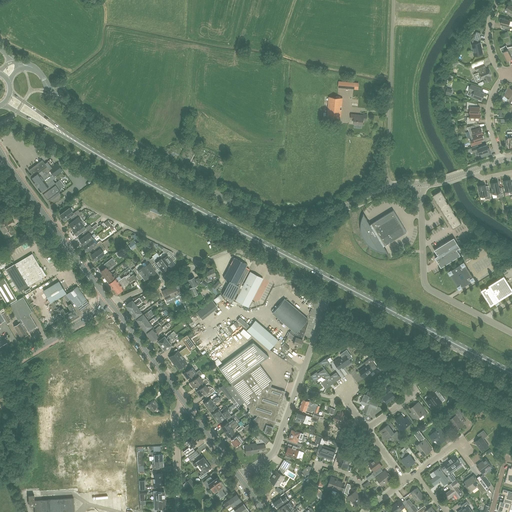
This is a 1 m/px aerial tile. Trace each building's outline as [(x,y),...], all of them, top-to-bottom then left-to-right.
[(509,30),(510,26),(508,26),(510,20),(505,19),(505,18),(500,18),(500,23),(500,24),(503,25),(502,28),(509,30)] [(480,33),(476,32),(472,38),(473,39),(472,40),(473,44),(472,44),(474,56),(482,54),(480,43),(478,43),(477,41),(478,40),(480,33)] [(510,54),(511,53),(511,46),(507,48),(506,45),(500,49),(507,61),(508,60),(508,61),(511,60),(511,59),(511,58),(510,54)] [(473,75),(476,81),(484,78),(485,82),(491,80),(489,76),(491,75),(488,68),(485,70),(484,68),(485,67),(483,63),(477,66),(476,62),(471,64),(473,68),(474,67),(476,71),(478,70),(479,72),(473,75)] [(358,90),(359,83),(339,81),(338,88),(358,90)] [(481,92),(482,89),(471,84),(468,91),(473,93),(472,97),(477,99),(477,98),(481,100),(484,93),(481,92)] [(509,105),(511,99),(511,89),(509,88),(508,88),(504,92),(505,93),(503,96),(507,99),(505,103),(509,105)] [(342,106),(343,98),(328,97),(327,117),(341,118),(342,110),(340,110),(340,106),(342,106)] [(470,109),(469,113),(480,113),(479,113),(479,111),(480,110),(480,108),(479,107),(473,107),(473,103),(467,102),(466,109),(470,109)] [(480,116),(480,113),(469,113),(470,113),(470,117),(467,117),(466,124),(473,123),(473,120),(480,120),(480,119),(481,119),(481,116),(480,116)] [(351,114),(350,119),(354,119),(353,124),(363,124),(363,120),(367,120),(367,115),(363,114),(363,115),(351,114)] [(470,137),(473,136),(482,133),(481,130),(482,130),(481,128),(480,127),(475,129),(474,126),(473,125),(467,127),(468,128),(469,133),(470,137)] [(482,133),(473,136),(474,139),(471,140),(472,145),(478,144),(477,141),(483,139),(483,138),(483,137),(483,136),(482,136),(481,133),(482,133)] [(473,153),(478,151),(479,154),(480,154),(481,157),(488,155),(487,152),(487,151),(490,150),(489,148),(487,148),(486,145),(479,148),(478,145),(471,148),(473,153)] [(31,179),(41,192),(42,194),(43,194),(47,200),(49,199),(51,201),(53,202),(56,202),(58,201),(59,199),(60,197),(60,194),(59,192),(61,191),(59,189),(64,186),(60,179),(55,183),(54,182),(54,183),(47,173),(51,171),(54,176),(63,170),(57,163),(49,169),(43,160),(29,170),(34,176),(31,179)] [(505,191),(510,191),(510,194),(511,193),(511,186),(511,187),(510,180),(509,179),(506,180),(507,180),(503,181),(505,191)] [(494,183),(491,183),(493,194),(496,193),(497,197),(504,196),(502,189),(499,190),(498,182),(497,182),(497,181),(494,182),(494,183)] [(481,185),(478,186),(480,197),(484,196),(485,200),(491,198),(490,191),(486,192),(485,185),(484,185),(484,184),(481,185)] [(434,194),(432,196),(434,199),(435,201),(440,208),(443,213),(450,223),(453,229),(461,223),(441,190),(438,192),(438,191),(437,191),(436,192),(435,192),(434,193),(434,194)] [(161,215),(162,212),(149,206),(147,209),(161,215)] [(73,218),(81,212),(81,211),(80,212),(78,210),(73,213),(69,208),(60,215),(64,220),(69,216),(71,219),(73,218)] [(387,253),(388,253),(383,246),(406,232),(393,210),(370,224),(363,213),(364,215),(363,216),(363,217),(362,218),(362,220),(361,221),(361,222),(361,224),(361,225),(361,226),(361,228),(361,229),(361,230),(361,232),(362,233),(362,234),(363,235),(363,237),(364,238),(364,239),(365,240),(366,241),(367,242),(367,243),(368,244),(369,245),(370,246),(371,247),(372,248),(374,248),(375,249),(376,250),(377,250),(379,251),(380,251),(381,251),(383,252),(384,252),(385,252),(387,252),(387,253)] [(7,237),(15,232),(11,226),(14,224),(11,218),(8,220),(7,219),(6,218),(7,217),(6,214),(5,215),(3,212),(0,214),(0,219),(2,222),(0,222),(0,226),(4,233),(7,237)] [(73,229),(82,223),(82,222),(79,217),(83,214),(81,212),(73,218),(75,220),(70,224),(73,229)] [(82,231),(83,233),(92,227),(90,225),(85,228),(82,223),(73,229),(73,230),(77,235),(82,231)] [(93,238),(89,233),(93,230),(92,227),(83,233),(85,236),(80,240),(84,245),(92,239),(93,238)] [(456,243),(453,238),(434,251),(437,256),(437,255),(438,256),(434,259),(437,262),(437,263),(439,266),(440,268),(460,256),(457,251),(456,251),(456,250),(459,248),(457,244),(456,245),(456,244),(456,243)] [(92,247),(94,249),(102,243),(100,240),(96,244),(92,239),(84,245),(83,245),(87,251),(92,247)] [(137,245),(134,240),(128,245),(131,249),(137,245)] [(102,243),(94,249),(95,249),(97,251),(91,255),(95,260),(104,254),(103,252),(106,249),(103,246),(101,244),(102,243)] [(162,249),(167,256),(162,259),(168,267),(169,268),(174,264),(168,256),(173,253),(172,252),(164,248),(162,249)] [(15,263),(5,269),(19,292),(28,286),(45,276),(32,253),(15,264),(15,263)] [(144,267),(150,275),(155,271),(153,269),(156,267),(150,260),(149,259),(145,253),(142,255),(146,261),(149,264),(144,267)] [(150,260),(156,267),(158,270),(160,268),(163,271),(168,267),(162,259),(159,256),(154,259),(153,258),(150,260)] [(229,281),(222,295),(232,302),(240,286),(249,269),(246,268),(247,265),(234,257),(223,278),(229,281)] [(104,276),(110,272),(108,269),(116,264),(112,258),(107,262),(109,265),(100,271),(104,276)] [(472,282),(475,280),(473,277),(465,265),(464,262),(461,264),(451,270),(448,272),(450,275),(450,274),(458,286),(457,286),(459,289),(462,288),(462,287),(472,281),(472,282)] [(136,267),(133,269),(137,275),(140,273),(145,279),(150,275),(144,267),(143,266),(138,270),(136,267)] [(207,276),(204,277),(206,281),(207,282),(211,280),(209,277),(215,274),(213,268),(209,270),(205,272),(207,276)] [(112,275),(110,272),(104,276),(108,282),(114,277),(117,275),(115,273),(112,275)] [(255,275),(250,272),(241,289),(239,288),(237,293),(239,294),(235,300),(248,307),(263,279),(255,275)] [(134,274),(132,276),(127,279),(130,283),(134,279),(137,277),(134,274)] [(0,293),(3,298),(7,306),(17,300),(3,276),(4,278),(0,280),(0,293)] [(486,288),(486,287),(481,290),(486,299),(490,306),(494,304),(495,303),(496,304),(499,303),(498,301),(500,300),(511,292),(511,288),(504,276),(488,286),(489,287),(486,288)] [(128,282),(126,279),(124,277),(123,278),(124,280),(113,288),(117,294),(124,289),(122,287),(128,282)] [(197,284),(200,283),(202,281),(198,278),(195,279),(194,277),(188,280),(190,283),(189,284),(190,287),(189,288),(193,295),(197,293),(193,286),(197,284)] [(109,283),(113,288),(124,280),(123,278),(120,280),(118,282),(116,278),(109,283)] [(43,291),(50,302),(66,293),(64,290),(62,287),(59,281),(43,291)] [(208,283),(218,291),(216,290),(221,284),(217,281),(213,287),(208,283)] [(174,285),(161,291),(166,300),(169,299),(178,294),(179,296),(181,296),(182,295),(179,288),(176,289),(174,285)] [(89,304),(80,291),(77,288),(77,286),(66,294),(70,299),(71,299),(76,306),(79,311),(89,304)] [(20,319),(29,314),(32,312),(23,297),(17,300),(7,306),(8,306),(9,305),(18,320),(20,319)] [(128,310),(141,300),(139,298),(134,302),(135,302),(134,303),(132,300),(125,305),(128,310)] [(289,333),(295,338),(296,336),(303,339),(303,337),(308,322),(306,321),(308,319),(284,299),(272,313),(281,320),(279,322),(281,324),(283,322),(292,330),(289,333)] [(131,314),(138,309),(136,305),(137,305),(142,302),(141,300),(128,310),(131,314)] [(70,310),(68,312),(71,317),(76,314),(73,309),(73,308),(70,303),(67,305),(70,310)] [(138,309),(131,314),(135,318),(141,313),(139,310),(140,309),(141,310),(145,307),(144,305),(138,309)] [(54,310),(59,317),(63,315),(66,320),(71,317),(68,312),(65,313),(62,308),(60,309),(59,307),(57,308),(54,310)] [(10,322),(5,312),(6,311),(4,308),(0,310),(0,312),(1,314),(7,324),(10,322)] [(139,323),(150,315),(147,312),(143,315),(143,314),(136,319),(139,323)] [(20,319),(22,322),(27,330),(28,332),(37,327),(29,314),(20,319)] [(150,315),(139,323),(142,327),(153,319),(153,318),(149,322),(147,320),(151,317),(150,315)] [(240,317),(237,320),(246,328),(249,325),(240,317)] [(153,319),(142,327),(145,331),(152,326),(150,324),(155,321),(153,319)] [(255,320),(250,326),(246,330),(269,350),(277,340),(255,320)] [(24,331),(27,330),(22,322),(20,323),(19,323),(14,326),(21,338),(27,335),(24,331)] [(236,322),(227,328),(230,332),(239,326),(236,322)] [(149,337),(161,327),(159,326),(154,330),(153,328),(146,333),(149,337)] [(161,327),(149,337),(152,341),(158,336),(157,334),(162,329),(161,327)] [(251,336),(243,329),(239,333),(247,340),(251,336)] [(174,331),(171,334),(168,336),(168,337),(166,338),(164,336),(158,341),(161,346),(176,335),(174,331)] [(176,335),(161,346),(164,350),(171,345),(169,343),(171,342),(178,337),(176,335)] [(181,339),(190,351),(196,347),(187,335),(181,339)] [(296,336),(295,338),(293,344),(297,345),(297,346),(301,347),(302,343),(301,343),(303,339),(296,336)] [(261,430),(264,430),(264,432),(270,434),(273,427),(285,391),(282,390),(281,390),(270,386),(272,382),(272,381),(258,363),(268,356),(253,342),(219,368),(231,384),(226,388),(240,406),(244,402),(249,408),(248,412),(257,415),(256,417),(252,420),(260,431),(261,430)] [(174,361),(179,368),(186,363),(181,356),(185,354),(182,350),(178,352),(178,351),(169,358),(173,363),(174,361)] [(339,358),(334,362),(339,369),(344,366),(344,367),(351,363),(348,360),(352,357),(346,350),(340,355),(342,358),(340,360),(339,358)] [(366,366),(359,371),(363,378),(373,371),(373,370),(377,367),(373,362),(373,361),(371,358),(364,363),(366,366)] [(191,376),(193,379),(198,376),(199,376),(202,373),(199,370),(196,372),(192,367),(191,368),(188,370),(183,374),(186,379),(191,376)] [(316,372),(311,376),(315,381),(323,375),(326,379),(321,383),(325,388),(337,381),(333,375),(330,377),(325,369),(318,374),(316,372)] [(198,385),(200,388),(205,384),(205,385),(208,382),(206,379),(203,381),(199,376),(198,376),(193,379),(189,383),(193,388),(198,385)] [(208,387),(207,387),(205,384),(200,388),(195,391),(200,397),(203,394),(206,398),(207,397),(215,391),(212,387),(212,388),(211,387),(208,387)] [(219,387),(224,394),(228,391),(223,385),(219,387)] [(386,389),(388,392),(382,396),(382,395),(378,398),(381,402),(385,400),(387,403),(395,397),(391,392),(395,390),(391,385),(386,389)] [(228,391),(224,394),(228,399),(232,396),(228,391)] [(366,394),(364,398),(363,398),(361,403),(366,405),(363,412),(368,414),(371,406),(376,408),(378,403),(369,391),(367,392),(366,395),(366,394)] [(429,406),(429,405),(432,409),(445,400),(441,395),(438,397),(433,391),(427,395),(429,398),(426,401),(429,406)] [(204,403),(207,407),(219,398),(218,396),(212,400),(210,398),(208,399),(204,403)] [(215,405),(221,400),(219,398),(207,407),(210,411),(216,406),(215,405)] [(313,408),(316,409),(318,409),(319,406),(317,405),(312,403),(312,404),(309,403),(309,401),(303,398),(301,403),(313,408)] [(155,405),(153,401),(152,400),(149,402),(148,401),(147,402),(146,401),(143,403),(146,407),(148,406),(151,410),(152,412),(157,408),(158,405),(157,404),(155,405)] [(227,409),(215,418),(218,422),(224,418),(225,419),(227,417),(228,418),(231,416),(228,412),(231,410),(238,404),(236,402),(234,404),(229,407),(227,409)] [(306,411),(306,410),(312,412),(312,411),(315,412),(316,409),(313,408),(301,403),(299,408),(306,411)] [(414,420),(422,414),(425,417),(428,414),(425,411),(421,406),(418,408),(416,404),(410,408),(413,413),(411,415),(414,420)] [(212,413),(215,418),(227,409),(226,407),(220,411),(218,409),(212,413)] [(456,415),(449,420),(456,431),(464,425),(461,421),(464,419),(457,409),(454,412),(456,415)] [(337,413),(337,414),(338,414),(334,417),(343,429),(351,423),(342,411),(341,412),(340,411),(339,411),(337,413)] [(305,415),(298,412),(296,419),(295,421),(299,423),(300,420),(303,421),(303,422),(307,424),(308,420),(310,421),(312,417),(305,415)] [(236,423),(233,418),(236,416),(234,414),(231,416),(228,418),(226,419),(228,421),(221,426),(225,431),(236,423)] [(396,419),(398,422),(395,425),(400,431),(411,423),(407,417),(404,419),(401,415),(396,419)] [(252,422),(244,427),(243,428),(245,432),(254,425),(252,422)] [(237,425),(236,423),(225,431),(228,436),(234,432),(232,430),(236,427),(235,427),(237,425)] [(388,425),(379,431),(385,439),(390,436),(392,437),(393,436),(394,438),(398,439),(402,443),(405,441),(401,436),(397,431),(394,433),(388,425)] [(440,428),(432,434),(429,436),(433,441),(435,439),(438,444),(444,440),(441,436),(444,434),(440,428)] [(292,429),(290,434),(305,439),(305,437),(303,436),(304,433),(300,432),(292,429)] [(475,442),(482,451),(489,446),(484,439),(488,436),(484,430),(477,435),(480,438),(475,442)] [(259,431),(251,437),(252,439),(257,435),(260,439),(266,444),(269,440),(259,431)] [(414,434),(420,442),(416,446),(423,455),(429,451),(426,447),(429,445),(424,440),(423,439),(424,438),(419,431),(414,434)] [(342,432),(341,435),(338,434),(336,441),(346,444),(349,434),(342,432)] [(189,447),(183,452),(186,456),(194,450),(192,447),(195,445),(194,444),(196,442),(193,438),(195,438),(191,433),(187,436),(188,438),(185,441),(189,447)] [(293,443),(296,444),(298,439),(304,441),(305,439),(290,434),(289,439),(293,441),(293,443)] [(235,446),(243,440),(239,435),(231,440),(233,443),(232,444),(234,447),(235,446)] [(320,451),(319,455),(331,459),(333,454),(334,454),(335,450),(322,446),(323,443),(320,442),(318,451),(320,451)] [(288,447),(284,457),(290,459),(291,456),(296,458),(296,457),(299,458),(301,451),(299,450),(300,447),(293,445),(288,443),(287,446),(288,447)] [(245,445),(245,450),(246,455),(250,454),(250,453),(257,451),(257,450),(265,449),(264,444),(256,446),(256,444),(245,445)] [(340,449),(336,459),(340,460),(338,464),(347,468),(351,458),(345,456),(346,451),(340,449)] [(403,453),(400,455),(402,458),(401,460),(406,468),(410,465),(411,465),(413,465),(414,464),(414,463),(414,462),(415,461),(409,454),(406,449),(403,451),(404,452),(403,453)] [(196,450),(188,456),(191,460),(199,454),(196,450)] [(162,454),(158,454),(158,452),(152,452),(152,456),(154,456),(154,461),(162,460),(162,454)] [(449,471),(460,463),(458,461),(455,456),(444,464),(445,466),(447,468),(444,470),(452,481),(455,479),(452,475),(449,471)] [(198,465),(200,467),(207,462),(203,457),(199,460),(198,460),(193,464),(195,466),(198,465)] [(382,471),(380,468),(382,466),(376,458),(368,464),(374,471),(371,473),(372,474),(366,478),(368,481),(382,471)] [(476,465),(483,474),(486,471),(485,470),(491,466),(486,458),(476,465)] [(163,466),(162,460),(154,461),(155,465),(152,465),(152,469),(158,469),(158,466),(163,466)] [(210,467),(207,462),(200,467),(202,470),(199,472),(201,474),(199,476),(201,479),(206,474),(205,472),(206,471),(210,467)] [(280,466),(278,470),(279,471),(278,472),(276,471),(270,480),(279,485),(281,482),(280,482),(282,479),(283,479),(284,478),(282,477),(282,475),(283,476),(286,470),(280,466)] [(444,485),(448,481),(447,480),(439,468),(434,471),(437,475),(430,480),(434,485),(440,480),(444,485)] [(305,469),(301,472),(306,478),(309,474),(305,469)] [(155,475),(155,479),(163,479),(163,473),(158,473),(158,471),(153,471),(153,475),(155,475)] [(381,473),(376,477),(382,486),(391,479),(387,473),(383,476),(381,473)] [(315,482),(310,475),(301,481),(307,488),(310,486),(315,482)] [(464,482),(466,484),(463,486),(469,494),(473,491),(472,491),(477,487),(482,494),(487,491),(486,490),(489,489),(488,487),(482,480),(479,482),(474,475),(464,482)] [(207,485),(210,489),(208,490),(210,493),(214,491),(216,489),(222,497),(227,494),(226,492),(228,491),(223,484),(222,485),(219,482),(220,482),(217,477),(213,480),(210,476),(206,479),(207,480),(205,481),(205,482),(205,484),(207,485)] [(331,477),(327,487),(332,489),(333,487),(338,489),(336,495),(341,496),(344,488),(341,487),(342,482),(335,480),(336,478),(331,477)] [(194,484),(190,478),(185,481),(189,488),(194,484)] [(159,487),(159,485),(164,485),(163,479),(155,479),(156,484),(153,484),(154,488),(159,487)] [(452,481),(453,482),(448,485),(451,489),(445,494),(448,499),(455,494),(458,498),(462,495),(457,487),(460,484),(456,479),(453,481),(452,481)] [(315,482),(310,486),(312,489),(315,494),(316,495),(317,494),(321,491),(317,486),(318,486),(317,485),(315,482)] [(351,500),(355,506),(362,501),(358,495),(359,494),(356,490),(350,495),(348,492),(351,484),(347,483),(344,493),(347,494),(348,496),(348,497),(350,501),(351,500)] [(417,488),(411,493),(417,502),(424,497),(417,488)] [(511,491),(503,489),(502,494),(505,495),(504,498),(511,500),(511,491)] [(158,491),(153,492),(153,500),(156,500),(158,500),(164,500),(164,490),(161,490),(161,491),(158,491)] [(225,506),(238,497),(235,493),(227,499),(228,501),(223,504),(225,506)] [(277,507),(287,500),(288,499),(286,496),(282,499),(280,497),(273,502),(277,507)] [(238,497),(225,506),(227,509),(231,506),(232,507),(241,501),(238,497)] [(73,511),(73,498),(61,499),(62,511),(73,511)] [(500,501),(499,506),(510,509),(511,504),(511,500),(504,498),(503,502),(500,501)] [(414,504),(413,505),(409,499),(406,501),(409,504),(414,511),(415,511),(417,511),(418,510),(414,504)] [(49,511),(49,500),(39,500),(39,511),(49,511)] [(164,503),(166,502),(165,500),(164,500),(158,500),(156,500),(153,500),(154,507),(156,507),(156,510),(159,510),(159,508),(165,508),(164,503)] [(394,511),(398,511),(405,507),(406,507),(408,510),(408,511),(413,511),(414,511),(409,504),(405,506),(400,500),(391,507),(394,511)] [(284,511),(287,510),(288,511),(294,507),(289,501),(285,504),(279,509),(279,510),(279,511),(280,511),(284,511)] [(463,508),(457,511),(472,511),(468,506),(469,505),(467,501),(461,506),(463,508)] [(237,511),(245,506),(242,502),(234,509),(235,511),(232,511),(237,511)]
